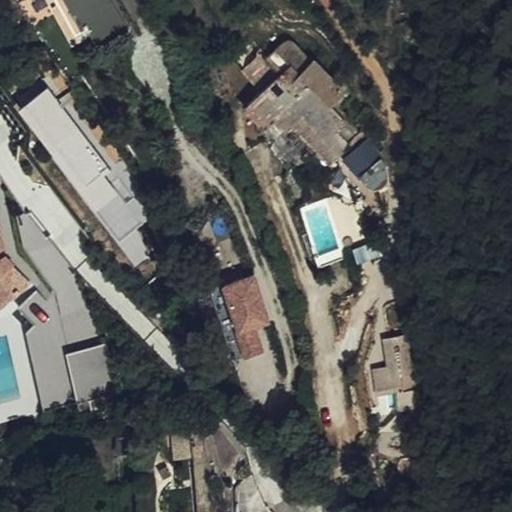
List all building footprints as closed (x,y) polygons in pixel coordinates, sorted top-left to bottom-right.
[(119,0),(55,0),(57,2),(61,0),(64,0),(83,36),(97,29),(104,43),(118,35),(122,41),(136,33),(119,0)] [(314,149),(323,159),(334,150),(345,163),(364,148),(351,131),(366,119),(332,81),(326,81),(311,63),(308,61),(305,60),(301,61),(298,63),(284,75),(296,89),(253,127),(278,154),(291,143),(301,134),(314,149)] [(291,143),(303,157),(314,149),(301,134),(291,143)] [(345,163),(334,150),(323,159),(337,173),(347,186),(376,162),(364,148),(345,163)] [(303,200),(337,173),(323,159),(295,184),(303,200)] [(60,181),(44,162),(36,168),(40,177),(38,183),(46,192),(60,181)] [(40,177),(36,168),(30,173),(38,183),(40,177)] [(10,233),(0,235),(0,261),(14,259),(10,233)] [(0,330),(7,329),(43,295),(16,267),(14,259),(0,261),(0,330)]
